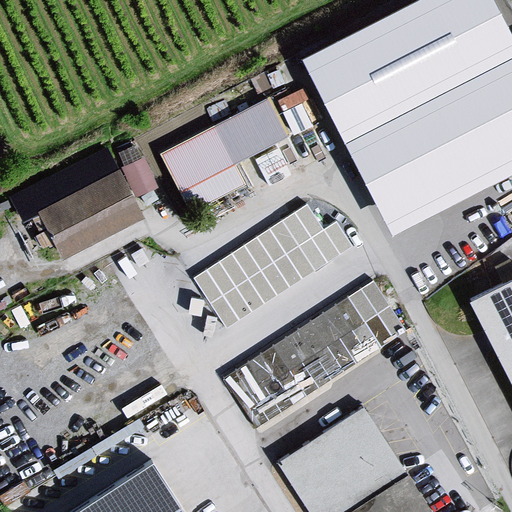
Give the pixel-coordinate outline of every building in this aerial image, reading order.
[(511,34),(494,0),(421,0),(302,61),(392,235),(511,173),(511,34)] [(268,106),(160,158),(187,216),(246,188),(233,167),(287,141),(268,106)] [(40,220),(62,261),(139,222),(113,160),(12,211),(19,226),(40,220)] [(227,324),(315,265),(281,214),(192,272),(227,324)] [(379,279),(222,363),(251,416),(408,332),(379,279)] [(511,281),(466,306),(511,395),(511,281)] [(353,415),(266,471),(293,511),(338,511),(396,476),(353,415)] [(182,511),(150,463),(72,511),(182,511)] [(418,511),(396,476),(338,511),(418,511)]
